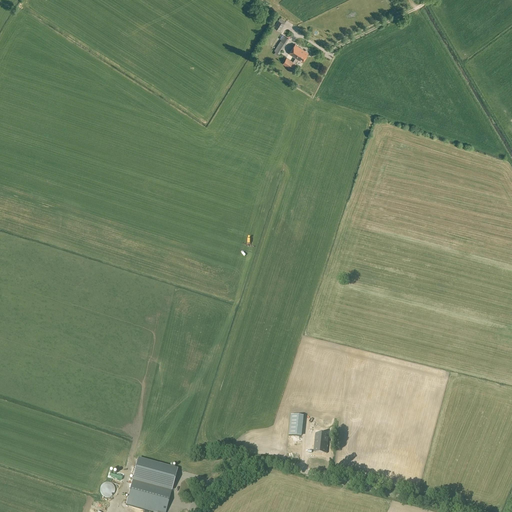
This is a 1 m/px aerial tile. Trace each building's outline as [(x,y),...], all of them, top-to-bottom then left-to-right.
[(280,31),(285,23),(279,20),(274,27),(280,31)] [(274,54),(278,56),(279,54),(286,44),(285,44),(288,38),(284,35),(284,36),(282,35),(279,39),(281,40),(281,41),(278,39),(271,49),(274,51),(275,51),(274,54)] [(283,64),(292,70),(298,60),(302,62),(308,53),(307,52),(307,51),(306,50),(305,51),(295,44),(289,54),(296,58),(293,62),(286,58),(283,64)] [(289,435),(302,437),(304,417),(291,415),(289,435)] [(317,461),(325,462),(326,454),(327,454),(329,435),(316,434),(314,452),(318,453),(317,461)] [(138,460),(126,504),(154,511),(165,511),(177,470),(138,460)] [(115,491),(115,490),(115,489),(114,488),(114,487),(113,486),(113,485),(112,484),(111,484),(110,483),(109,483),(108,483),(107,483),(105,483),(104,483),(103,484),(102,485),(101,486),(100,487),(100,488),(100,489),(100,491),(100,492),(100,493),(101,494),(101,495),(102,496),(103,496),(104,497),(105,497),(106,498),(107,498),(108,498),(109,498),(110,497),(111,497),(112,496),(113,495),(114,495),(114,494),(115,492),(115,491)]
